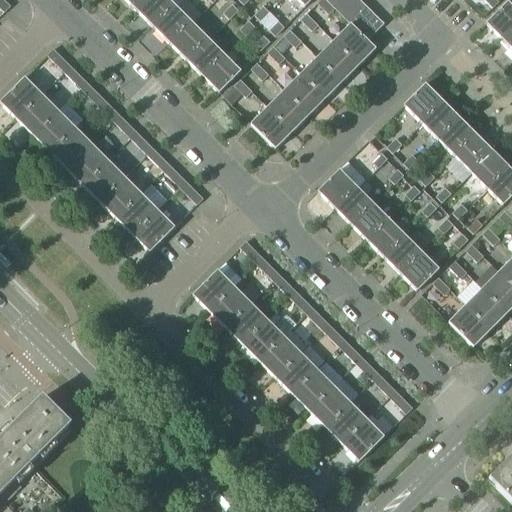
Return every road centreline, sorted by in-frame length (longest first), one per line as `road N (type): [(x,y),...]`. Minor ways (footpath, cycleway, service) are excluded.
road 1 (residential): [(270,219),(444,43),(401,0)]
road 2 (residential): [(475,422),(270,219)]
road 3 (residential): [(257,208),(60,14)]
road 4 (residential): [(319,486),(147,317)]
road 5 (residential): [(216,511),(49,346)]
road 6 (residential): [(147,317),(0,168)]
road 7 (residential): [(147,317),(257,208)]
